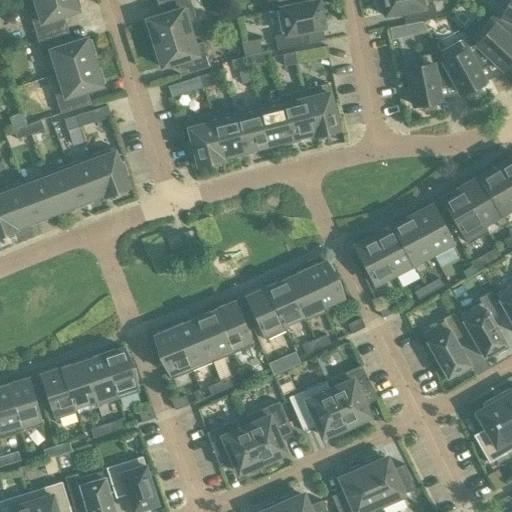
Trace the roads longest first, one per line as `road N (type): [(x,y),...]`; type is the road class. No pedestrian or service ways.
road 1 (residential): [(206,511),(93,235)]
road 2 (residential): [(422,417),(301,173)]
road 3 (residential): [(206,511),(422,417)]
road 4 (residential): [(109,0),(174,205)]
road 5 (residential): [(377,152),(350,0)]
road 6 (residential): [(377,152),(469,147),(511,129)]
road 7 (residential): [(174,205),(301,173)]
